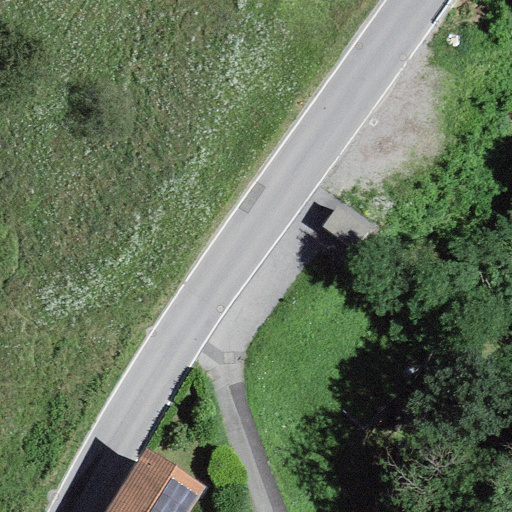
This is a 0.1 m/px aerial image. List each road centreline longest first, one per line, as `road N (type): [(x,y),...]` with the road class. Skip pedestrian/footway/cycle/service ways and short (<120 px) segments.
road 1 (tertiary): [(418,0),(204,300)]
road 2 (tertiary): [(204,300),(72,511)]
road 3 (residential): [(204,300),(261,511)]
